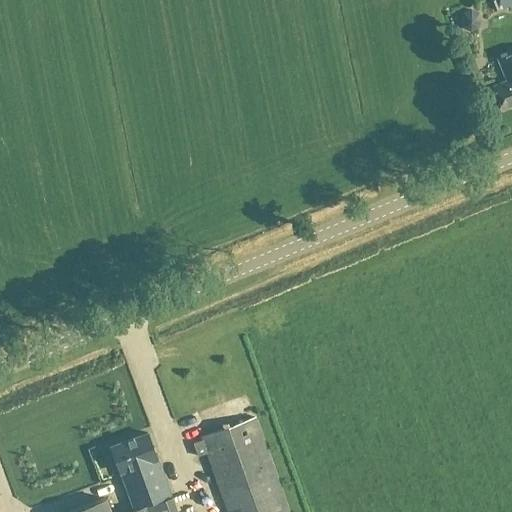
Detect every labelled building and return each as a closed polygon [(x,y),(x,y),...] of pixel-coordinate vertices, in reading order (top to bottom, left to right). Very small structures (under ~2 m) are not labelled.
[(493,13),(498,11),(494,1),(489,3),(493,13)] [(511,56),(497,62),(506,82),(494,87),(503,110),(511,105),(511,56)] [(197,458),(206,455),(226,511),(285,511),(252,420),(200,439),(201,442),(193,444),(197,458)] [(173,511),(146,436),(109,449),(118,475),(121,474),(134,511),(173,511)] [(109,511),(105,500),(72,511),(109,511)]
